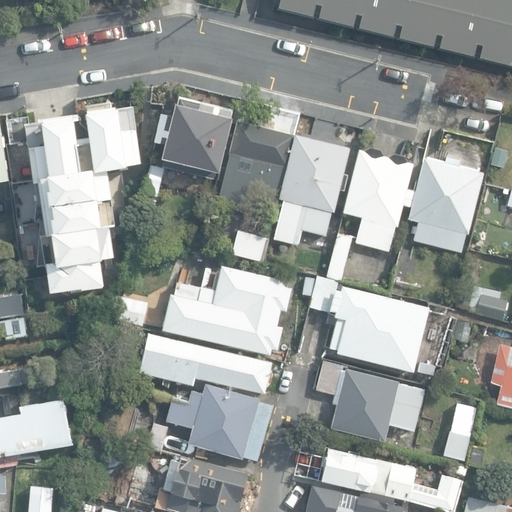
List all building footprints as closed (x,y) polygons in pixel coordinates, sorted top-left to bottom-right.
[(511,0),(273,0),(272,6),(511,65),(511,0)] [(445,107),(439,129),(490,143),(502,99),(473,91),(467,113),(445,107)] [(80,116),(26,125),(49,262),(42,261),(48,294),(104,285),(95,227),(99,227),(90,170),(140,162),(134,127),(117,130),(112,103),(79,109),(80,116)] [(227,117),(172,106),(161,159),(216,171),(227,117)] [(292,134),(236,120),(216,201),(272,215),(292,134)] [(0,185),(10,184),(0,124),(0,185)] [(350,148),(298,135),(272,238),(301,246),(304,230),(328,236),(350,148)] [(413,164),(356,149),(339,212),(359,217),(354,234),(392,244),(413,164)] [(481,172),(423,157),(407,220),(427,225),(422,242),(459,252),(481,172)] [(199,283),(172,280),(161,329),(276,354),(294,278),(221,265),(218,271),(201,270),(199,283)] [(432,305),(339,282),(331,316),(336,317),(329,346),(338,349),(335,357),(414,376),(432,305)] [(503,317),(508,298),(481,292),(477,311),(503,317)] [(264,391),(271,359),(144,328),(134,371),(190,385),(193,374),(264,391)] [(511,345),(500,343),(490,381),(501,385),(498,401),(511,404),(511,345)] [(425,388),(321,360),(313,390),(337,397),(328,428),(380,443),(386,421),(414,429),(425,388)] [(0,386),(24,383),(23,367),(0,370),(0,386)] [(242,459),(261,401),(206,384),(203,394),(189,390),(185,400),(174,397),(166,421),(189,428),(185,441),(242,459)] [(0,456),(68,444),(60,398),(18,405),(20,412),(0,415),(0,456)] [(473,407),(451,402),(439,456),(461,461),(473,407)] [(455,511),(464,476),(443,471),(437,496),(410,490),(416,466),(324,443),(316,478),(454,511),(455,511)] [(240,511),(250,472),(173,453),(165,486),(131,478),(126,498),(182,511),(240,511)] [(404,511),(406,505),(307,481),(298,511),(404,511)] [(53,511),(55,487),(29,485),(26,511),(53,511)] [(150,511),(108,502),(105,511),(150,511)]
